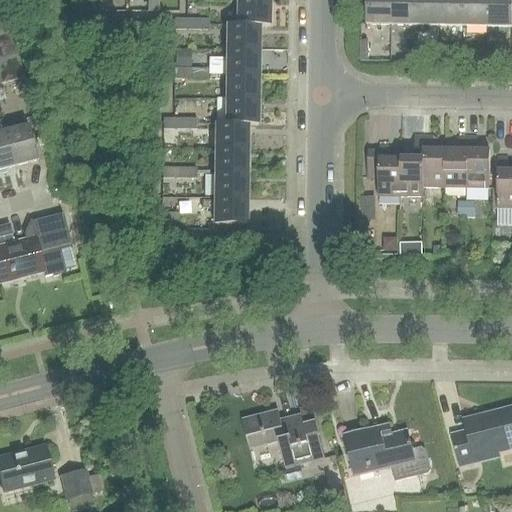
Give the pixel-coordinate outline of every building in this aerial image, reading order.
[(107,0),(97,0),(98,11),(108,11),(107,0)] [(157,0),(147,0),(147,12),(157,12),(157,0)] [(391,25),(391,0),(366,0),(366,25),(391,25)] [(415,26),(415,0),(391,0),(391,25),(415,26)] [(439,26),(439,0),(415,0),(415,26),(439,26)] [(439,0),(439,26),(463,27),(463,0),(439,0)] [(488,27),(487,0),(463,0),(463,27),(488,27)] [(511,0),(487,0),(488,27),(511,27),(511,17),(511,0)] [(236,26),(258,27),(258,28),(268,28),(268,1),(236,1),(236,26)] [(0,36),(12,33),(20,31),(17,20),(0,24),(0,36)] [(207,21),(174,21),(174,30),(207,31),(207,21)] [(236,26),(226,25),(226,50),(258,51),(258,28),(258,27),(236,26)] [(12,33),(0,36),(0,49),(16,45),(12,33)] [(359,43),(359,63),(363,63),(366,63),(368,63),(368,43),(366,43),(359,43)] [(16,45),(0,49),(0,62),(19,57),(16,45)] [(226,60),(225,75),(257,75),(258,51),(226,50),(226,60)] [(488,52),(487,63),(499,64),(499,52),(488,52)] [(176,53),(176,67),(188,68),(188,53),(176,53)] [(19,57),(0,62),(0,73),(22,68),(19,57)] [(208,60),(208,75),(225,75),(226,60),(208,60)] [(25,78),(22,68),(0,73),(0,82),(1,85),(25,78)] [(189,80),(190,70),(173,70),(173,80),(189,80)] [(190,70),(189,80),(206,81),(206,71),(190,70)] [(225,75),(225,100),(257,100),(257,75),(225,75)] [(225,124),(225,126),(247,126),(247,127),(257,127),(257,100),(225,100),(225,124)] [(179,130),(180,120),(162,120),(162,130),(179,130)] [(180,120),(179,130),(197,130),(197,120),(180,120)] [(214,124),(214,150),(247,150),(247,127),(247,126),(225,126),(225,124),(214,124)] [(6,131),(15,169),(37,163),(28,126),(6,131)] [(0,172),(15,169),(6,131),(0,132),(0,172)] [(423,199),(423,189),(424,138),(414,138),(413,161),(402,161),(402,198),(423,199)] [(446,190),(446,152),(433,152),(433,139),(424,138),(423,189),(446,190)] [(466,190),(467,139),(457,139),(457,152),(446,152),(446,190),(466,190)] [(489,190),(489,153),(476,153),(476,139),(467,139),(466,190),(489,190)] [(402,198),(402,161),(390,161),(390,147),(379,147),(379,152),(368,152),(368,180),(378,180),(378,198),(402,198)] [(214,150),(214,175),(246,175),(247,150),(214,150)] [(511,211),(511,172),(508,173),(508,160),(498,160),(498,211),(511,211)] [(179,179),(179,169),(161,169),(161,179),(179,179)] [(179,169),(179,179),(196,180),(196,169),(179,169)] [(213,198),(213,200),(246,200),(246,175),(214,175),(214,177),(213,198)] [(205,177),(205,198),(213,198),(214,177),(205,177)] [(213,211),(213,225),(246,226),(246,200),(213,200),(213,203),(213,211)] [(466,202),(457,202),(457,215),(466,215),(466,202)] [(475,202),(466,202),(466,215),(475,215),(475,202)] [(202,203),(202,211),(213,211),(213,203),(202,203)] [(178,214),(161,214),(161,224),(178,224),(178,214)] [(45,280),(66,274),(60,252),(72,249),(64,216),(31,224),(35,240),(0,248),(0,284),(0,286),(44,275),(45,280)] [(0,242),(12,240),(9,225),(0,227),(0,242)] [(384,239),(384,253),(396,253),(396,239),(384,239)] [(413,245),(413,257),(422,257),(422,244),(413,245)] [(433,248),(433,257),(442,257),(442,248),(433,248)] [(286,470),(286,472),(326,462),(313,408),(300,411),(301,415),(280,421),(278,411),(243,420),(250,450),(279,443),(286,470)] [(497,454),(511,449),(511,409),(498,413),(499,417),(465,426),(466,432),(451,436),(460,469),(499,459),(497,454)] [(354,477),(392,468),(396,485),(431,476),(432,472),(427,452),(423,449),(413,452),(408,432),(392,436),(390,426),(344,438),(354,477)] [(0,482),(3,493),(53,480),(45,447),(0,459),(0,482)] [(60,477),(66,502),(92,496),(86,471),(60,477)] [(494,511),(492,503),(485,505),(487,511),(494,511)]
